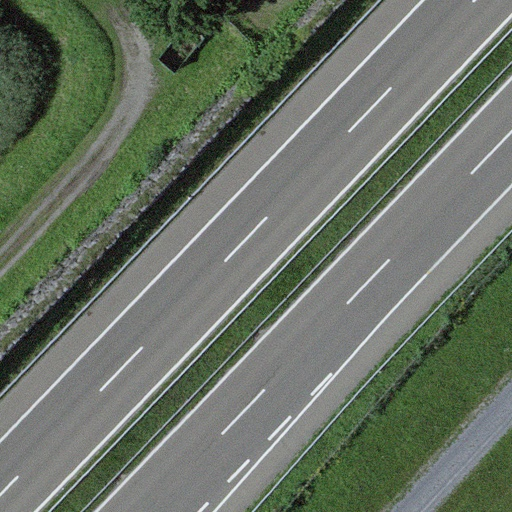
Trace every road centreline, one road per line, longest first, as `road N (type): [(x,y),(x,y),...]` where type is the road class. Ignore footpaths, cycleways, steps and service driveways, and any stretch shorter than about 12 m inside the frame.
road 1 (motorway): [(473,0),(0,499)]
road 2 (motorway): [(150,511),(511,131)]
road 3 (track): [(0,269),(135,129),(150,41),(130,0)]
road 4 (track): [(511,405),(411,511)]
